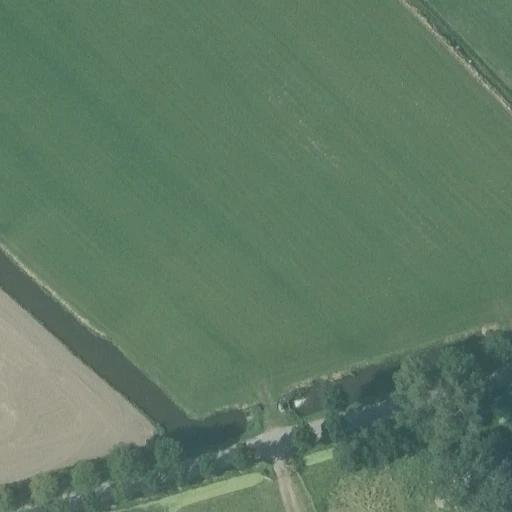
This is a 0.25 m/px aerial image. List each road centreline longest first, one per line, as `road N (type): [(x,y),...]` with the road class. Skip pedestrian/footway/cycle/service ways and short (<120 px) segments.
road 1 (unclassified): [(46,511),(511,375)]
road 2 (track): [(257,378),(296,511)]
